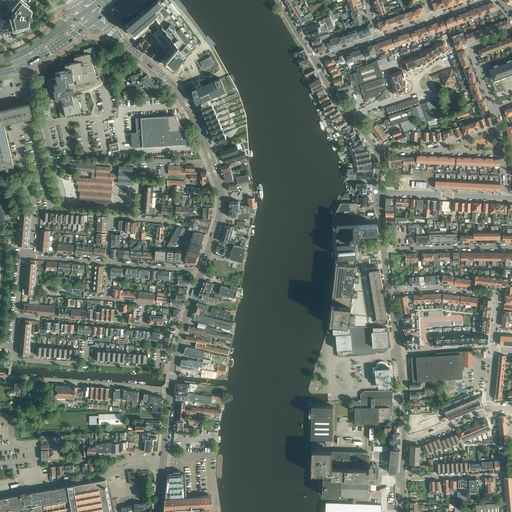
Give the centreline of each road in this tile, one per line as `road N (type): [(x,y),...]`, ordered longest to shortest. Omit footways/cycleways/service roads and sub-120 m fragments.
road 1 (tertiary): [(202,270),(221,203),(195,121),(166,80),(95,19)]
road 2 (unclassified): [(32,254),(29,183),(55,168),(22,66)]
road 3 (residential): [(169,391),(0,377)]
road 4 (residential): [(493,349),(491,294),(389,292)]
road 5 (residential): [(351,116),(426,89),(419,69),(448,58)]
road 6 (unclassified): [(163,463),(192,464),(194,493),(208,492),(206,455),(184,459)]
road 7 (residential): [(504,198),(376,192)]
road 8 (residential): [(511,247),(384,248)]
road 9 (unclassified): [(140,325),(17,313)]
